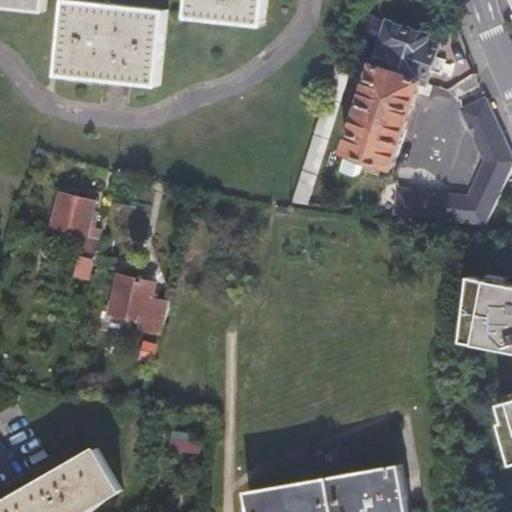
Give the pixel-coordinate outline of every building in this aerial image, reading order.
[(0,0),(0,7),(47,11),(47,0),(0,0)] [(70,0),(61,76),(161,88),(171,12),(70,0)] [(193,0),(191,21),(265,28),(268,0),(193,0)] [(389,22),(373,67),(423,85),(427,86),(440,47),(429,42),(430,37),(389,22)] [(340,55),(292,203),(304,204),(347,72),(369,80),(343,152),(392,170),(423,85),(373,67),(340,55)] [(511,155),(488,97),(463,107),(486,162),(464,197),(395,188),(392,215),(483,227),(511,166),(511,155)] [(87,235),(87,234),(89,226),(95,227),(97,218),(91,216),(94,201),(60,194),(53,228),(87,235)] [(98,255),(102,237),(87,234),(87,235),(84,252),(98,255)] [(94,276),(95,256),(80,255),(79,275),(94,276)] [(163,326),(169,304),(150,298),(155,284),(119,273),(109,310),(141,319),(140,323),(143,324),(142,328),(155,331),(157,324),(163,326)] [(511,511),(511,283),(474,277),(464,342),(511,349),(511,397),(492,403),(497,421),(492,422),(504,464),(511,461),(511,511)] [(139,360),(153,363),(158,346),(144,342),(139,360)] [(102,451),(0,508),(0,511),(90,511),(126,492),(102,451)] [(418,511),(410,461),(256,487),(259,511),(418,511)]
